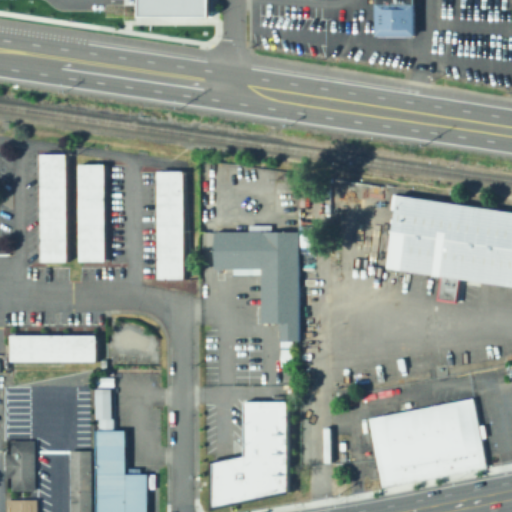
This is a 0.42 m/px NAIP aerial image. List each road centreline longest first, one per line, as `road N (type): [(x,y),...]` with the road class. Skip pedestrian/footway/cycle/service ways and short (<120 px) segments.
road 1 (primary): [(418,116),(0,52)]
road 2 (residential): [(181,511),(180,314)]
road 3 (residential): [(180,314),(126,294),(0,289)]
road 4 (residential): [(54,388),(57,511)]
